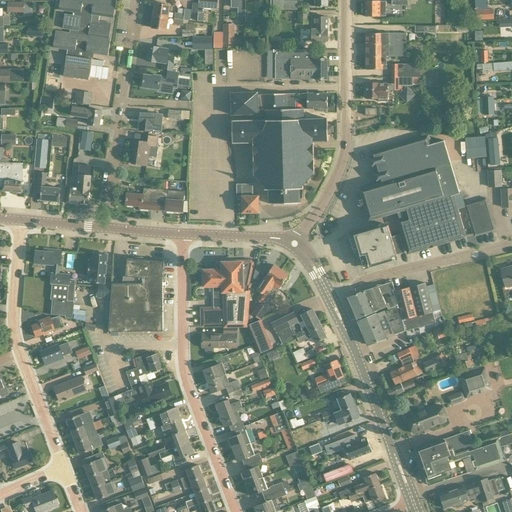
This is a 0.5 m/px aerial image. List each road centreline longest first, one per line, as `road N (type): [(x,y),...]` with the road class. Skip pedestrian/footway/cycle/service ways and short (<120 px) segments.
road 1 (residential): [(63,468),(13,337),(18,219)]
road 2 (residential): [(295,243),(329,198),(343,163),(346,0)]
road 3 (residential): [(108,228),(134,0)]
road 4 (tertiary): [(414,504),(328,292)]
road 5 (residential): [(328,292),(511,248)]
road 6 (residential): [(236,511),(182,370)]
road 7 (unclassified): [(182,370),(183,233)]
